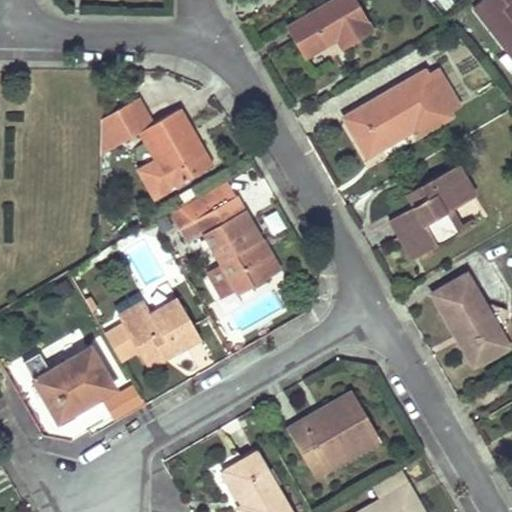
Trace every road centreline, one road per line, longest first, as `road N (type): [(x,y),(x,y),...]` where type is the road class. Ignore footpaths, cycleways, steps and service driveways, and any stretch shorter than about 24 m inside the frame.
road 1 (residential): [(375,304),(63,487)]
road 2 (residential): [(375,304),(225,57)]
road 3 (residential): [(496,511),(375,304)]
road 4 (residential): [(225,57),(185,39),(13,35)]
